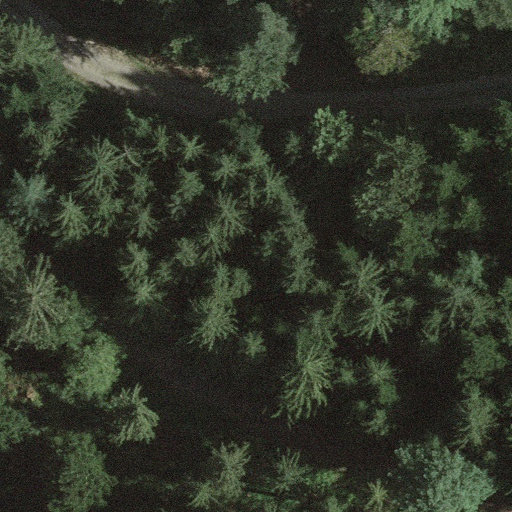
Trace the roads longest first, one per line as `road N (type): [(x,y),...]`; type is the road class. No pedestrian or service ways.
road 1 (track): [(511,503),(335,454),(212,405),(92,327),(0,247)]
road 2 (track): [(511,89),(347,109),(153,103),(76,65),(1,0)]
